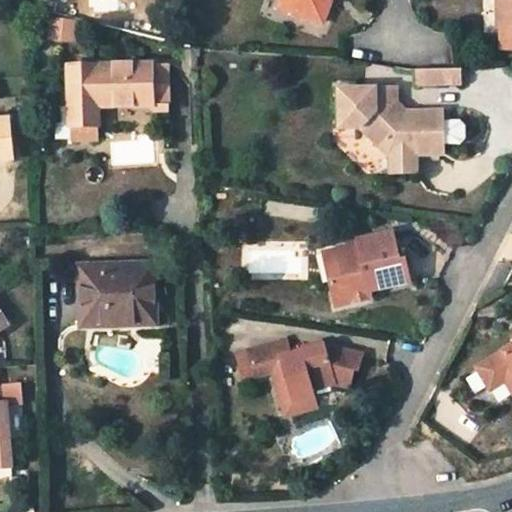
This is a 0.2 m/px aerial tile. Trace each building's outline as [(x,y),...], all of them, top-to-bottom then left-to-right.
[(299,1),(295,0),(281,0),(278,7),(295,13),(299,1)] [(321,23),(329,0),(295,0),(299,1),(295,13),(321,23)] [(511,0),(499,0),(500,27),(511,27),(511,0)] [(511,49),(511,27),(500,27),(501,50),(511,49)] [(170,110),(168,64),(70,65),(71,104),(71,137),(99,137),(99,107),(152,105),(152,111),(170,110)] [(419,71),(419,87),(461,87),(461,71),(453,71),(419,71)] [(398,89),(339,88),(340,93),(340,128),(361,128),(389,158),(390,158),(398,158),(398,175),(418,175),(417,158),(445,157),(444,146),(444,124),(444,113),(407,113),(403,117),(394,107),(398,104),(398,89)] [(71,104),(62,105),(63,123),(57,123),(58,138),(71,137),(71,104)] [(407,113),(398,104),(394,107),(403,117),(407,113)] [(0,162),(12,162),(8,121),(0,122),(0,162)] [(466,140),(466,129),(460,123),(444,124),(444,146),(460,147),(466,140)] [(398,158),(390,158),(390,175),(394,175),(398,175),(398,158)] [(361,252),(354,254),(349,248),(336,251),(343,279),(333,282),(339,306),(374,297),(372,289),(400,282),(411,279),(406,259),(400,260),(399,254),(393,230),(358,238),(361,252)] [(326,252),(333,282),(343,279),(336,251),(326,252)] [(155,263),(81,266),(83,327),(158,324),(155,263)] [(0,270),(0,291),(10,284),(0,270)] [(284,349),(247,364),(256,390),(273,383),(283,378),(295,412),(315,404),(313,398),(334,390),(349,393),(353,376),(357,377),(361,360),(322,353),(289,364),(284,349)] [(511,351),(483,366),(495,388),(510,380),(511,378),(511,351)] [(283,378),(273,383),(288,426),(319,415),(315,404),(295,412),(283,378)] [(20,405),(19,388),(3,389),(5,406),(20,405)] [(0,471),(10,470),(5,406),(3,389),(0,389),(0,471)] [(33,511),(33,502),(19,504),(19,511),(33,511)]
